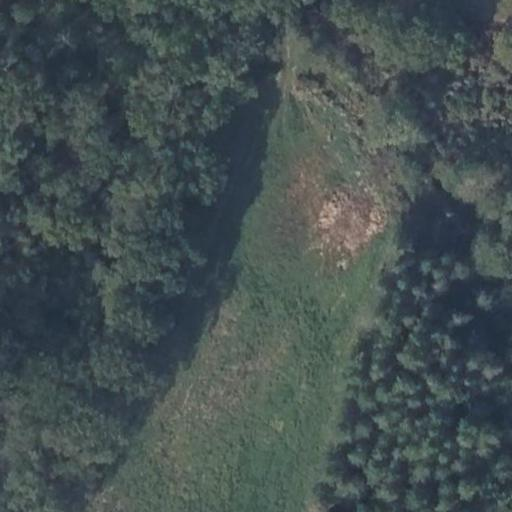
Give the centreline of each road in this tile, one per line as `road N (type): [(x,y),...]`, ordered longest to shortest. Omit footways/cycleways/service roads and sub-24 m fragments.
road 1 (track): [(276,0),(269,39),(376,117),(511,251)]
road 2 (track): [(269,39),(152,0)]
